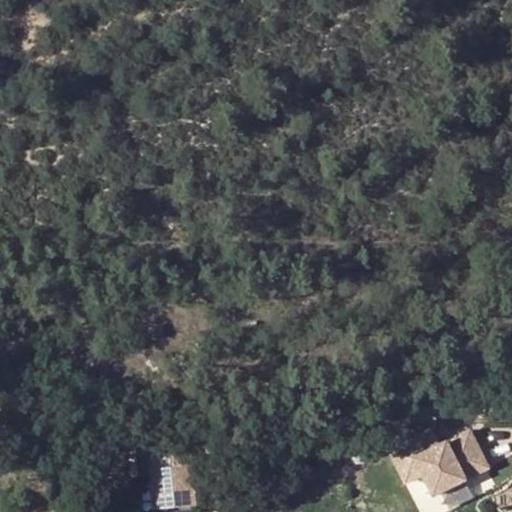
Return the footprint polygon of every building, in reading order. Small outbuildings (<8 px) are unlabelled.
[(103,476),(136,474),(133,429),(100,431),(103,476)] [(414,436),(382,453),(399,484),(420,474),(431,495),(486,465),(466,429),(431,447),(422,452),(414,436)] [(423,431),(414,436),(422,452),(431,447),(423,431)] [(146,447),(148,501),(190,500),(188,444),(146,447)] [(190,500),(148,501),(148,508),(189,507),(190,500)]
